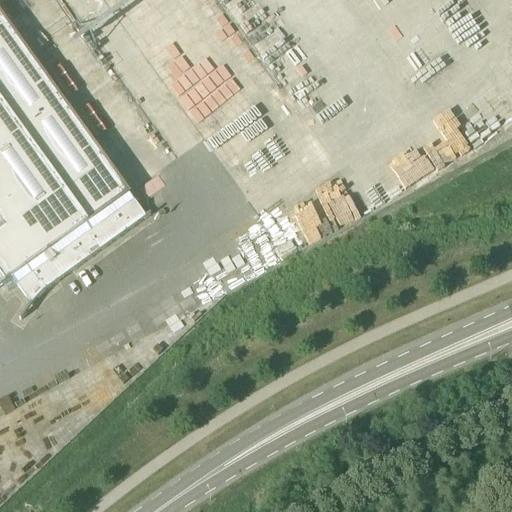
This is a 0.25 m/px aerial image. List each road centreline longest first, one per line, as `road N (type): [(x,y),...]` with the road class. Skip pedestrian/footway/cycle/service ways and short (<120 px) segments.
road 1 (unknown): [(0,337),(46,325),(132,275),(183,218),(170,150),(77,0)]
road 2 (secondary): [(164,511),(251,445),(495,331)]
